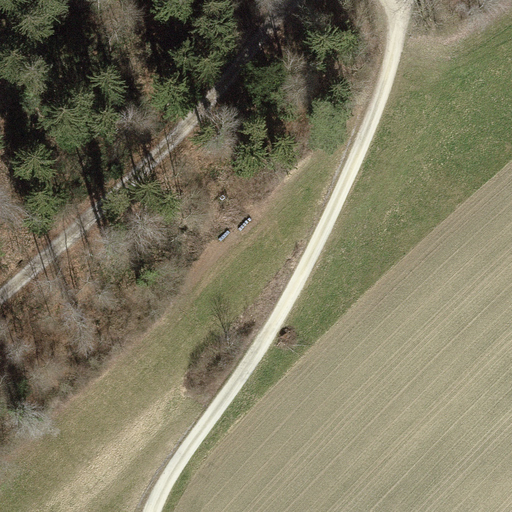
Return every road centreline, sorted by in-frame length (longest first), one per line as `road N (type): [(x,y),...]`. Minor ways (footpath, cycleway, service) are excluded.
road 1 (track): [(154,511),(296,294),(350,182),(396,60),(393,0)]
road 2 (track): [(310,0),(224,88),(154,181),(0,310)]
